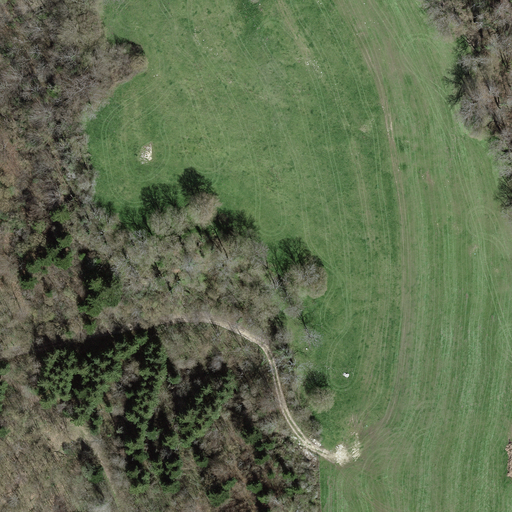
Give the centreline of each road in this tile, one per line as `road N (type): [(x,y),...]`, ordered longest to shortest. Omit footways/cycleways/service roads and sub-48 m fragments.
road 1 (track): [(289,0),(365,184),(377,310),(343,458),(334,462),(293,431),(256,354),(215,323),(141,329),(0,363)]
road 2 (track): [(128,511),(90,433),(0,374)]
